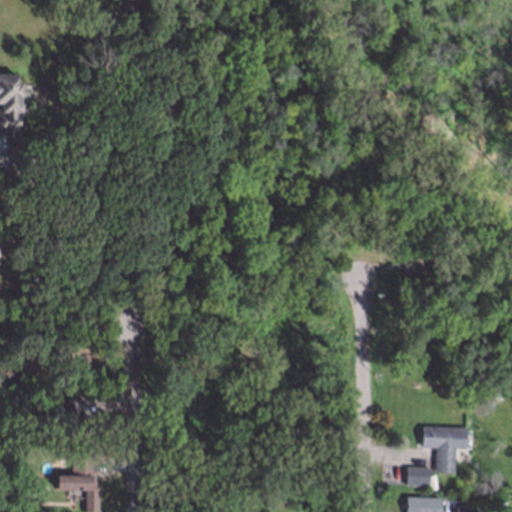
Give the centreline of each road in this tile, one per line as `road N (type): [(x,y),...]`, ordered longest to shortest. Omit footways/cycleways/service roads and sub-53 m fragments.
road 1 (residential): [(364,511),(362,276)]
road 2 (residential): [(131,511),(128,331)]
